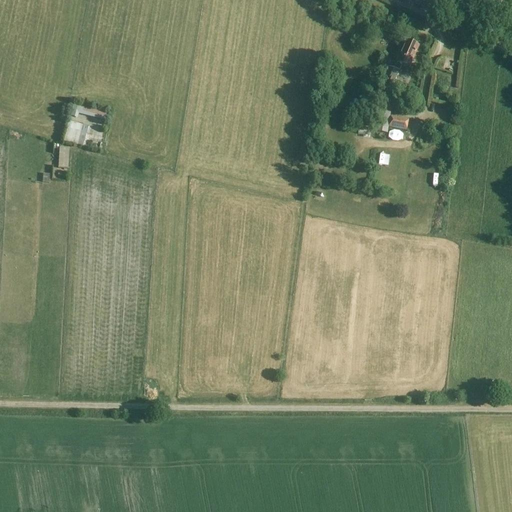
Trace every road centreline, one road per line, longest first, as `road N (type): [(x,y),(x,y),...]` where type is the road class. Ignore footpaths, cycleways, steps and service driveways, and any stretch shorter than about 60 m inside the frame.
road 1 (track): [(511,409),(0,405)]
road 2 (track): [(424,0),(442,43),(428,66),(411,138)]
